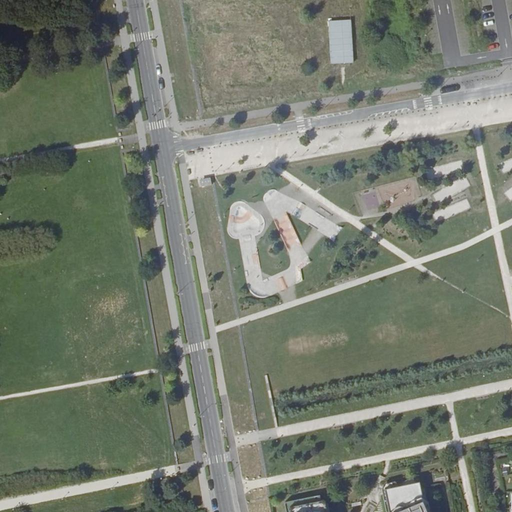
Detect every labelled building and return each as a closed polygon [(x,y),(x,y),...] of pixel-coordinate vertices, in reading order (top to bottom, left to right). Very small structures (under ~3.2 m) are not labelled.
[(352,21),(329,22),(331,65),(354,64),(352,21)] [(211,178),(199,180),(200,187),(212,184),(211,178)] [(292,221),(281,224),(287,247),(298,244),(292,221)] [(429,511),(424,487),(420,488),(418,482),(384,490),(389,511),(429,511)] [(320,495),(290,501),(291,511),(324,511),(322,501),(320,495)] [(322,501),(324,511),(330,511),(329,503),(326,502),(326,500),(322,501)]
